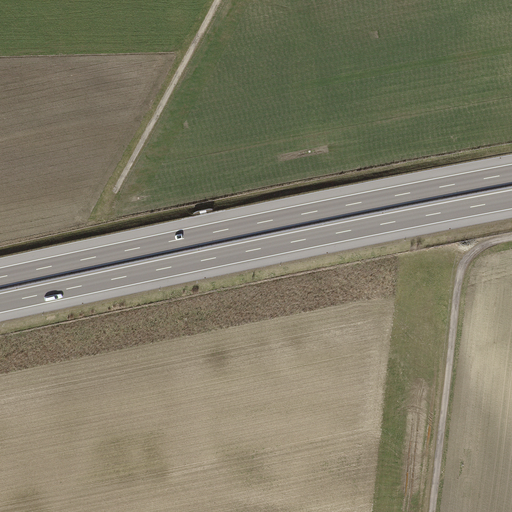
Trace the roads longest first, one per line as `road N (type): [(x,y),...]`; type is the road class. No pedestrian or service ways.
road 1 (motorway): [(511,173),(0,277)]
road 2 (motorway): [(0,303),(511,199)]
road 3 (residential): [(511,238),(472,252),(461,271),(432,511)]
road 4 (track): [(219,0),(114,198)]
